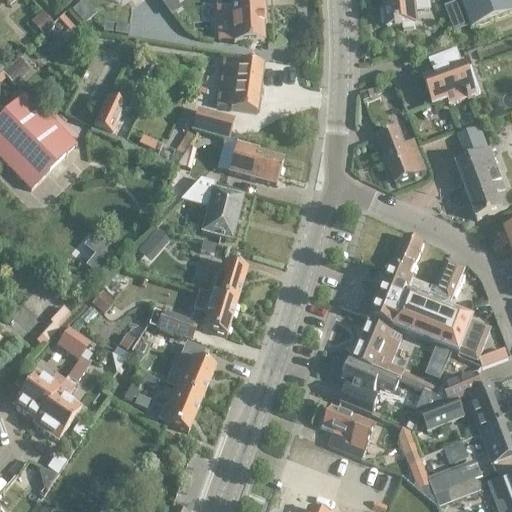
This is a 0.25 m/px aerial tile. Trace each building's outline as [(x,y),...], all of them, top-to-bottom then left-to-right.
[(251,0),(215,0),(218,44),(233,45),(262,44),(260,20),(263,20),(263,4),(252,5),(251,0)] [(383,0),(385,13),(380,14),(381,26),(386,25),(386,29),(394,29),(394,30),(399,29),(399,28),(402,28),(403,33),(414,31),(414,26),(416,26),(414,7),(428,6),(427,0),(383,0)] [(459,0),(471,31),(511,15),(511,5),(510,0),(459,0)] [(62,17),(57,21),(69,34),(73,29),(62,17)] [(470,100),(480,96),(470,72),(465,74),(462,66),(460,66),(456,54),(429,64),(434,76),(422,81),(433,109),(448,103),(450,107),(467,101),(467,103),(471,102),(470,100)] [(216,109),(230,111),(253,115),(261,68),(238,64),(234,90),(220,88),(216,109)] [(148,85),(154,72),(145,68),(139,81),(148,85)] [(0,150),(7,158),(0,164),(29,193),(64,159),(75,148),(45,119),(42,122),(21,100),(17,103),(9,95),(0,103),(0,108),(6,114),(0,120),(0,150)] [(110,137),(124,108),(106,100),(92,129),(110,137)] [(230,123),(193,111),(186,131),(223,143),(230,123)] [(455,166),(476,222),(509,210),(489,153),(488,153),(479,129),(457,137),(466,162),(455,166)] [(395,186),(424,174),(412,144),(403,147),(396,132),(376,140),(395,186)] [(156,145),(141,138),(137,148),(151,154),(156,145)] [(244,180),(244,181),(274,189),(282,162),(257,155),(258,151),(235,145),(226,175),(244,180)] [(231,243),(242,199),(212,192),(213,186),(199,182),(179,204),(206,211),(200,236),(231,243)] [(168,246),(154,234),(137,256),(150,267),(168,246)] [(404,239),(390,274),(408,281),(423,247),(404,239)] [(207,297),(235,305),(245,272),(221,264),(216,279),(212,278),(207,297)] [(412,282),(411,283),(408,281),(390,274),(380,298),(367,292),(357,317),(458,357),(460,354),(475,360),(485,334),(470,328),(472,323),(442,311),(458,273),(443,267),(433,291),(412,282)] [(102,295),(91,308),(103,319),(114,306),(102,295)] [(235,305),(207,297),(201,316),(205,317),(200,332),(224,340),(235,305)] [(69,319),(61,311),(47,326),(50,328),(34,346),(40,352),(69,319)] [(189,343),(195,329),(161,316),(156,331),(189,343)] [(369,326),(353,364),(398,382),(399,383),(403,373),(389,368),(402,339),(369,326)] [(88,349),(79,343),(69,358),(77,364),(65,380),(75,387),(88,368),(79,361),(88,349)] [(173,391),(200,402),(214,370),(191,360),(185,375),(181,373),(173,391)] [(345,377),(342,385),(348,388),(373,398),(373,397),(378,386),(394,393),(398,382),(353,364),(351,363),(349,368),(346,368),(343,375),(345,377)] [(55,395),(56,396),(64,384),(63,384),(53,377),(48,385),(34,376),(11,409),(12,409),(34,425),(32,428),(33,428),(55,395)] [(440,393),(436,402),(446,406),(456,402),(457,403),(482,392),(476,377),(440,393)] [(348,388),(340,406),(370,418),(378,399),(373,397),(373,398),(348,388)] [(473,406),(469,408),(480,437),(511,424),(511,422),(501,395),(498,396),(494,388),(482,393),(470,398),(473,406)] [(187,435),(200,402),(173,391),(165,410),(169,411),(163,425),(187,435)] [(55,395),(33,428),(56,444),(79,412),(56,396),(55,395)] [(446,406),(420,416),(427,432),(463,418),(457,403),(456,402),(446,406)] [(323,431),(334,435),(328,450),(361,464),(373,429),(361,424),(361,423),(360,422),(331,410),(323,431)] [(480,439),(481,439),(492,468),(511,460),(511,424),(480,437),(480,439)] [(441,496),(476,482),(482,480),(476,466),(437,482),(429,485),(435,499),(441,496)] [(508,511),(511,511),(511,477),(497,483),(508,511)] [(446,507),(458,503),(481,494),(476,482),(441,496),(446,507)]
